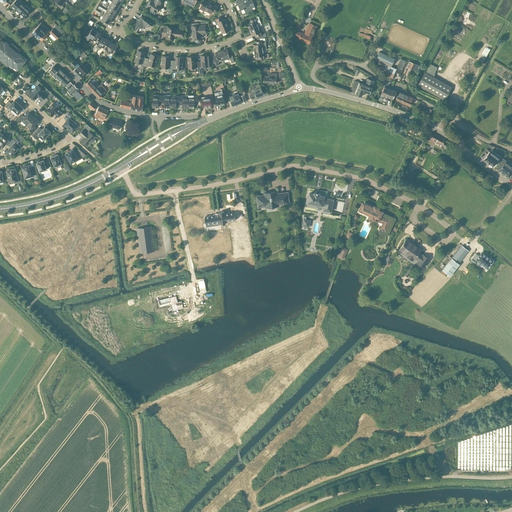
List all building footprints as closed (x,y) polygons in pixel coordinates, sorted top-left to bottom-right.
[(21,3),(18,0),(15,0),(9,7),(11,8),(12,7),(15,9),(21,3)] [(56,0),(57,1),(55,3),(61,9),(64,6),(62,4),(65,1),(64,0),(56,0)] [(151,0),(147,8),(150,10),(149,12),(154,15),(156,12),(157,13),(161,6),(160,5),(163,1),(161,0),(155,0),(154,2),(151,0)] [(211,3),(204,0),(200,8),(204,10),(205,10),(211,13),(212,11),(215,12),(218,6),(212,3),(211,3)] [(235,0),(237,5),(238,5),(240,10),(244,8),(246,12),(251,10),(251,8),(255,7),(251,0),(235,0)] [(106,3),(117,10),(119,6),(112,1),(111,4),(107,2),(106,3)] [(26,6),(21,3),(15,9),(14,11),(15,12),(17,11),(19,13),(26,6)] [(107,10),(114,14),(117,10),(106,3),(105,5),(108,7),(107,10)] [(30,10),(26,6),(19,13),(18,14),(20,16),(21,15),(24,17),(30,10)] [(103,8),(102,11),(102,10),(101,12),(112,19),(114,14),(107,10),(103,8)] [(112,19),(101,12),(100,14),(103,16),(102,19),(109,23),(112,19)] [(135,23),(136,30),(140,26),(144,30),(147,25),(149,27),(153,23),(142,14),(135,23)] [(216,19),(222,33),(230,30),(226,18),(223,19),(222,16),(216,19)] [(250,23),(247,24),(250,30),(259,26),(261,25),(258,17),(249,20),(250,23)] [(39,38),(42,41),(50,32),(57,39),(64,32),(56,25),(50,31),(42,23),(32,33),(38,40),(39,38)] [(190,31),(190,32),(190,33),(191,34),(192,34),(193,39),(195,39),(201,38),(200,34),(200,31),(205,31),(205,25),(199,26),(199,25),(199,23),(196,23),(191,23),(192,26),(191,26),(192,31),(190,31)] [(305,33),(304,35),(301,33),(302,33),(297,31),(294,36),(299,38),(298,39),(309,44),(311,38),(312,36),(316,26),(309,23),(305,33)] [(164,25),(163,32),(167,33),(166,38),(174,39),(174,36),(182,37),(183,30),(176,29),(176,28),(168,27),(168,26),(164,25)] [(259,26),(250,30),(252,35),(255,34),(256,37),(265,33),(263,29),(260,30),(259,26)] [(84,28),(82,32),(88,35),(90,37),(89,40),(90,41),(97,31),(92,28),(90,31),(88,30),(87,30),(84,28)] [(100,35),(101,33),(97,31),(90,41),(92,42),(94,39),(96,41),(97,41),(100,35)] [(97,41),(96,41),(95,42),(98,44),(96,47),(98,48),(104,37),(100,35),(97,41)] [(104,37),(98,48),(100,49),(102,46),(104,47),(109,40),(104,37)] [(11,43),(9,46),(2,41),(1,42),(0,40),(0,58),(7,65),(9,64),(13,67),(14,66),(17,69),(20,65),(21,66),(24,61),(22,59),(23,58),(17,53),(14,51),(15,50),(15,51),(18,48),(11,43)] [(109,40),(104,47),(107,49),(105,52),(106,53),(113,43),(109,40)] [(257,44),(253,45),(254,51),(263,50),(266,49),(266,43),(265,40),(260,41),(256,41),(257,44)] [(113,43),(106,54),(108,55),(110,51),(113,53),(117,46),(113,43)] [(221,50),(224,60),(230,58),(231,63),(234,62),(231,54),(229,55),(227,49),(221,50)] [(144,66),(146,58),(143,57),(145,52),(137,50),(134,61),(142,63),(141,65),(144,66)] [(216,65),(219,65),(218,61),(224,60),(221,50),(215,52),(217,58),(214,59),(216,65)] [(263,50),(254,51),(255,57),(258,56),(258,59),(269,58),(268,54),(264,54),(263,50)] [(379,52),(376,60),(382,63),(390,66),(394,59),(379,52)] [(146,58),(144,66),(147,67),(148,65),(155,67),(158,55),(151,53),(149,58),(146,58)] [(201,60),(198,61),(199,71),(199,76),(203,76),(203,70),(205,70),(205,66),(209,66),(208,54),(200,55),(201,60)] [(172,71),(172,60),(169,59),(170,56),(162,55),(161,67),(165,67),(165,68),(166,68),(166,71),(172,71)] [(172,60),(172,71),(177,71),(178,69),(179,69),(179,68),(182,68),(183,57),(176,56),(175,60),(172,60)] [(199,71),(198,61),(195,61),(194,56),(187,56),(188,68),(192,68),(192,71),(199,71)] [(70,63),(75,68),(73,71),(72,71),(79,79),(80,78),(86,73),(85,72),(84,71),(87,68),(83,65),(80,67),(79,66),(79,65),(74,59),(70,63)] [(411,62),(408,68),(415,71),(416,68),(419,69),(420,66),(411,62)] [(382,63),(378,72),(386,75),(390,66),(382,63)] [(51,69),(49,71),(53,75),(54,74),(55,75),(54,77),(56,79),(58,78),(60,80),(65,75),(55,65),(51,69)] [(425,72),(418,85),(444,100),(451,87),(425,72)] [(263,76),(263,83),(276,83),(276,78),(277,78),(277,73),(269,73),(269,76),(263,76)] [(64,85),(70,79),(65,75),(60,80),(59,81),(64,85)] [(350,91),(350,93),(354,94),(355,94),(361,96),(363,91),(369,93),(374,81),(367,78),(365,84),(354,81),(351,89),(350,91)] [(87,83),(85,85),(93,92),(100,85),(95,81),(96,81),(94,79),(92,81),(90,80),(87,83)] [(254,93),(249,94),(251,98),(255,97),(263,95),(261,89),(261,88),(259,83),(252,86),(253,90),(254,93)] [(30,94),(36,99),(38,97),(42,100),(46,95),(42,92),(44,90),(37,85),(30,94)] [(68,91),(67,92),(68,94),(70,93),(72,95),(78,89),(74,85),(73,85),(68,91)] [(100,86),(93,92),(99,99),(100,97),(102,98),(104,96),(103,95),(107,91),(101,85),(100,86)] [(384,87),(381,94),(389,98),(390,97),(393,99),(396,92),(396,91),(393,89),(393,91),(384,87)] [(218,91),(214,92),(217,105),(225,103),(223,94),(222,90),(218,91)] [(73,95),(78,100),(82,96),(77,91),(73,95)] [(399,92),(396,100),(401,102),(404,94),(399,92)] [(235,93),(233,94),(235,98),(234,98),(236,104),(241,102),(241,101),(242,101),(240,96),(239,96),(238,93),(235,94),(235,93)] [(152,94),(152,107),(158,107),(158,104),(158,103),(161,103),(161,96),(158,96),(158,97),(153,97),(153,94),(152,94)] [(412,102),(414,98),(404,94),(401,102),(409,106),(411,102),(412,102)] [(121,100),(120,107),(141,111),(143,104),(142,104),(143,96),(133,95),(132,99),(128,98),(127,101),(121,100)] [(161,96),(161,103),(164,103),(164,104),(164,108),(170,108),(170,95),(170,97),(165,97),(165,96),(161,96)] [(170,95),(170,108),(176,108),(176,105),(176,104),(179,104),(179,96),(176,96),(176,97),(171,97),(171,95),(170,95)] [(179,96),(179,104),(182,104),(182,105),(182,108),(188,108),(188,95),(187,95),(188,97),(183,97),(183,96),(179,96)] [(188,95),(188,108),(188,107),(194,107),(194,105),(194,103),(197,103),(197,104),(200,104),(200,98),(199,99),(199,95),(197,95),(197,96),(194,96),(194,95),(188,95)] [(202,99),(203,107),(211,106),(210,97),(202,99)] [(11,103),(9,101),(5,106),(11,111),(12,109),(18,114),(23,108),(15,100),(11,103)] [(97,106),(91,101),(88,105),(93,110),(97,106)] [(47,110),(53,115),(54,113),(58,117),(62,112),(58,109),(59,108),(54,102),(47,110)] [(108,111),(99,106),(94,115),(104,120),(108,111)] [(26,124),(33,116),(32,115),(32,114),(30,113),(29,113),(29,112),(24,118),(21,116),(17,120),(20,123),(22,120),(26,124)] [(72,132),(73,133),(78,126),(69,118),(72,115),(68,112),(63,117),(67,120),(64,124),(67,127),(69,129),(70,130),(69,131),(71,132),(72,132)] [(33,116),(26,124),(31,128),(28,130),(31,133),(35,129),(33,126),(38,120),(37,120),(37,119),(35,118),(34,117),(33,116)] [(116,120),(111,118),(109,126),(119,129),(121,121),(118,120),(117,120),(116,120)] [(48,134),(51,132),(45,127),(41,131),(38,128),(32,135),(35,138),(40,136),(44,140),(46,137),(47,137),(48,135),(48,134)] [(88,133),(84,129),(79,134),(82,136),(84,137),(81,140),(82,141),(81,141),(84,144),(85,143),(87,145),(90,142),(91,143),(93,140),(92,139),(95,136),(89,131),(88,133)] [(428,138),(427,139),(435,143),(436,141),(441,144),(440,146),(444,148),(445,147),(447,143),(443,141),(444,139),(431,132),(431,133),(430,135),(428,138)] [(13,140),(6,134),(4,136),(0,140),(0,145),(2,148),(6,143),(8,145),(13,140)] [(9,156),(10,155),(11,156),(14,152),(15,153),(21,146),(18,143),(19,141),(15,137),(13,140),(8,145),(11,147),(6,151),(8,153),(7,154),(9,156)] [(79,148),(76,151),(74,152),(73,149),(69,151),(66,153),(65,154),(67,157),(67,158),(68,160),(69,160),(71,163),(75,161),(76,162),(82,158),(82,157),(86,155),(79,148)] [(488,154),(484,159),(488,163),(495,154),(490,151),(489,150),(486,153),(488,154)] [(51,157),(55,166),(56,166),(56,167),(58,168),(60,166),(61,165),(61,164),(61,163),(64,162),(62,156),(59,157),(57,154),(55,155),(54,154),(51,156),(51,157)] [(495,154),(488,163),(493,166),(497,161),(500,162),(503,158),(500,156),(499,158),(495,154)] [(500,162),(495,168),(499,171),(508,177),(509,177),(511,172),(511,164),(511,163),(510,164),(509,165),(506,162),(505,162),(506,160),(503,158),(500,162)] [(37,162),(36,162),(39,171),(46,169),(46,168),(49,168),(47,162),(44,163),(43,160),(40,161),(39,161),(38,161),(37,162)] [(32,171),(30,164),(22,167),(25,177),(33,175),(34,179),(37,178),(35,171),(32,171)] [(8,170),(6,170),(7,174),(6,174),(7,177),(8,178),(9,183),(17,181),(17,183),(21,183),(19,173),(16,173),(15,168),(10,169),(9,169),(8,169),(8,170)] [(265,193),(264,193),(264,196),(257,197),(258,207),(266,206),(266,208),(267,207),(277,206),(278,206),(278,202),(282,201),(283,203),(288,203),(287,193),(277,194),(276,191),(275,191),(265,193)] [(314,194),(309,193),(309,197),(308,196),(306,203),(318,205),(318,204),(324,205),(323,210),(331,212),(333,200),(324,198),(324,196),(319,195),(320,193),(314,192),(314,194)] [(362,204),(360,208),(362,209),(360,212),(369,216),(368,217),(373,220),(374,219),(382,223),(380,228),(385,230),(390,221),(380,216),(383,212),(378,210),(379,208),(374,206),(373,207),(364,203),(363,205),(362,204)] [(219,214),(205,216),(206,224),(206,227),(220,225),(226,224),(226,221),(236,220),(235,220),(234,212),(235,212),(224,213),(224,211),(219,212),(218,212),(219,214)] [(309,227),(310,220),(306,219),(306,217),(303,216),(303,220),(302,226),(304,226),(304,229),(306,229),(306,227),(309,227)] [(139,246),(133,246),(144,261),(154,256),(154,252),(154,251),(151,226),(137,228),(139,246)] [(421,250),(407,239),(406,240),(405,240),(403,242),(404,243),(399,249),(403,252),(404,251),(409,254),(407,256),(412,260),(414,258),(415,258),(419,261),(417,263),(423,267),(429,259),(423,255),(422,256),(419,253),(421,250)] [(468,251),(462,245),(442,270),(450,276),(459,264),(457,262),(459,259),(461,260),(468,251)] [(342,247),(339,253),(345,256),(347,250),(342,247)] [(476,254),(471,260),(474,263),(476,260),(480,263),(487,269),(493,261),(482,252),(479,256),(476,254)] [(176,296),(157,301),(159,308),(171,305),(172,312),(176,311),(179,322),(179,321),(186,319),(185,314),(190,312),(188,306),(195,304),(193,297),(181,300),(181,302),(178,302),(176,296)] [(458,468),(464,470),(509,470),(511,464),(511,423),(458,442),(458,468)]
